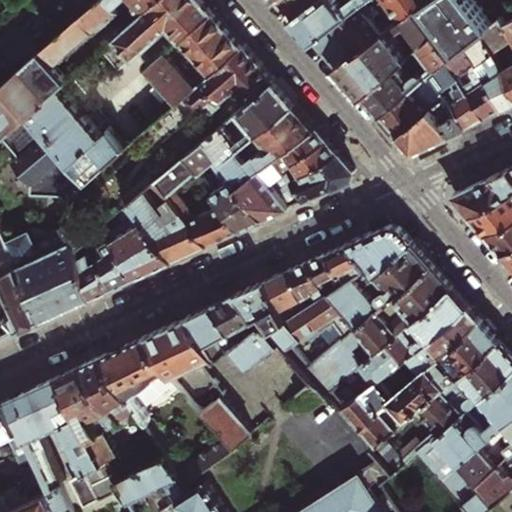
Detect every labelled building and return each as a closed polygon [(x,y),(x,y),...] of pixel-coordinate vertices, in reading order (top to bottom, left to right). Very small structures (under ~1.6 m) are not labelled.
[(61,84),(72,75),(60,61),(130,0),(137,0),(146,10),(157,0),(98,0),(0,84),(0,137),(6,132),(34,108),(61,84)] [(157,0),(146,10),(121,32),(138,51),(173,21),(197,0),(157,0)] [(197,0),(173,21),(185,34),(216,7),(209,0),(197,0)] [(313,0),(286,0),(290,4),(298,12),(313,0)] [(313,0),(298,12),(307,23),(318,35),(366,0),(313,0)] [(380,2),(379,0),(366,0),(318,35),(330,50),(333,52),(341,62),(419,7),(429,1),(428,0),(390,0),(395,5),(377,18),(373,12),(381,7),(380,2)] [(429,0),(429,1),(419,7),(439,34),(454,54),(468,42),(486,29),(494,22),(477,0),(429,0)] [(494,0),(477,0),(494,22),(504,15),(494,0)] [(185,34),(215,69),(246,41),(240,34),(225,18),(216,7),(185,34)] [(350,71),(357,80),(406,44),(396,31),(407,23),(423,46),(439,34),(419,7),(341,62),(350,71)] [(486,29),(497,50),(510,43),(511,46),(511,64),(506,67),(511,79),(511,30),(507,21),(504,15),(494,22),(486,29)] [(511,79),(506,67),(497,50),(486,29),(468,42),(488,77),(489,79),(505,108),(511,104),(511,79)] [(412,74),(403,61),(365,90),(376,101),(384,110),(434,70),(450,57),(454,54),(439,34),(423,46),(419,49),(432,66),(426,71),(424,70),(422,69),(420,68),(418,69),(412,74)] [(185,95),(198,109),(210,99),(215,106),(222,100),(221,98),(232,88),(244,102),(275,75),(262,59),(246,41),(215,69),(197,84),(185,95)] [(468,42),(454,54),(450,57),(470,88),(489,79),(488,77),(468,42)] [(406,44),(357,80),(361,85),(365,90),(403,61),(413,54),(406,44)] [(197,84),(193,80),(185,71),(177,62),(172,56),(167,50),(151,64),(181,99),(185,95),(197,84)] [(461,89),(451,95),(470,124),(479,120),(488,116),(470,88),(450,57),(434,70),(443,84),(455,78),(457,81),(452,84),(455,89),(460,86),(461,89)] [(434,70),(384,110),(392,120),(400,129),(433,106),(422,91),(424,90),(430,89),(437,84),(445,97),(450,94),(443,84),(434,70)] [(275,75),(244,102),(207,134),(225,156),(296,99),(287,89),(275,75)] [(489,79),(470,88),(488,116),(498,111),(505,108),(489,79)] [(61,84),(34,108),(92,178),(128,146),(111,127),(103,134),(61,84)] [(417,148),(470,124),(451,95),(450,94),(445,97),(433,106),(400,129),(408,139),(417,148)] [(296,99),(225,156),(228,159),(241,175),(243,178),(277,154),(318,124),(308,113),(296,99)] [(92,178),(34,108),(6,132),(21,151),(16,156),(35,180),(34,189),(52,191),(72,174),(83,186),(92,178)] [(318,124),(277,154),(286,165),(293,161),(295,159),(329,136),(324,131),(318,124)] [(225,156),(207,134),(188,150),(201,166),(204,170),(218,158),(222,163),(228,159),(225,156)] [(292,174),(295,178),(341,150),(334,143),(329,136),(295,159),(301,168),(292,174)] [(160,175),(192,215),(201,211),(180,184),(201,166),(188,150),(160,175)] [(349,159),(341,150),(295,178),(304,191),(308,197),(335,185),(354,176),(357,169),(349,159)] [(273,179),(288,169),(286,165),(277,154),(243,178),(272,214),(292,204),(273,179)] [(228,159),(222,163),(234,179),(241,175),(228,159)] [(288,169),(289,170),(296,166),(293,161),(286,165),(288,169)] [(463,201),(474,213),(511,191),(511,165),(455,192),(463,201)] [(304,191),(295,178),(292,174),(289,170),(288,169),(273,179),(292,204),(298,202),(303,200),(299,194),(304,191)] [(212,241),(192,215),(160,175),(131,200),(141,211),(179,257),(197,248),(212,241)] [(272,214),(243,178),(241,175),(234,179),(217,187),(227,199),(247,225),(259,220),(272,214)] [(299,194),(303,200),(308,197),(304,191),(299,194)] [(511,191),(474,213),(482,223),(490,231),(511,217),(511,191)] [(201,211),(192,215),(212,241),(231,233),(247,225),(227,199),(201,211)] [(141,211),(113,232),(140,274),(163,264),(179,257),(141,211)] [(10,239),(21,264),(46,317),(62,310),(78,302),(94,295),(80,243),(91,233),(95,230),(80,212),(34,234),(32,229),(10,239)] [(511,247),(511,217),(490,231),(498,241),(507,251),(511,247)] [(372,231),(354,239),(373,265),(379,273),(418,240),(411,231),(404,223),(394,221),(372,231)] [(140,274),(113,232),(108,235),(113,244),(100,251),(117,285),(129,279),(140,274)] [(117,285),(100,251),(91,233),(80,243),(94,295),(108,289),(117,285)] [(343,244),(332,249),(354,278),(373,265),(354,239),(343,244)] [(428,251),(418,240),(379,273),(373,265),(354,278),(336,290),(362,325),(437,261),(428,251)] [(323,254),(312,258),(336,290),(354,278),(332,249),(323,254)] [(301,263),(291,268),(311,296),(322,289),(327,295),(336,290),(312,258),(301,263)] [(362,325),(357,329),(367,339),(377,350),(392,338),(457,284),(447,273),(437,261),(362,325)] [(21,264),(0,273),(0,286),(19,329),(34,323),(46,317),(21,264)] [(281,273),(269,278),(292,309),(311,296),(291,268),(281,273)] [(327,295),(296,315),(292,309),(269,278),(260,282),(250,287),(270,312),(297,345),(321,326),(334,314),(350,334),(357,329),(362,325),(336,290),(327,295)] [(457,284),(392,338),(409,359),(411,358),(474,304),(467,295),(465,294),(457,284)] [(270,312),(250,287),(244,289),(240,292),(260,316),(265,314),(270,312)] [(237,327),(260,316),(240,292),(230,296),(216,303),(233,326),(235,325),(237,327)] [(203,309),(191,314),(219,352),(221,355),(233,346),(225,335),(231,331),(240,341),(245,337),(237,327),(235,325),(233,326),(216,303),(203,309)] [(474,304),(411,358),(416,363),(425,374),(399,397),(389,385),(384,378),(378,384),(369,390),(384,409),(394,401),(404,414),(409,420),(419,411),(447,385),(432,367),(436,364),(447,355),(444,352),(485,316),(480,311),(474,304)] [(167,325),(147,334),(174,367),(184,378),(231,435),(239,445),(256,431),(261,427),(231,390),(215,403),(204,394),(225,377),(207,355),(219,352),(191,314),(167,325)] [(350,334),(334,314),(321,326),(336,346),(350,334)] [(444,352),(447,355),(453,362),(441,371),(436,364),(432,367),(447,385),(504,337),(496,328),(485,316),(444,352)] [(265,322),(245,337),(240,341),(235,345),(252,367),(282,343),(265,322)] [(313,364),(333,388),(362,364),(366,361),(356,349),(367,339),(357,329),(350,334),(336,346),(313,364)] [(107,352),(133,393),(141,407),(148,419),(152,416),(152,412),(154,411),(148,402),(140,390),(174,367),(147,334),(129,342),(107,352)] [(511,346),(504,337),(447,385),(419,411),(422,415),(426,411),(443,432),(511,370),(511,346)] [(392,338),(377,350),(366,361),(362,364),(378,384),(384,378),(409,359),(392,338)] [(87,362),(112,404),(133,393),(107,352),(98,357),(87,362)] [(384,378),(389,385),(416,363),(411,358),(409,359),(384,378)] [(74,368),(62,373),(105,459),(111,456),(114,462),(122,457),(108,429),(102,433),(93,415),(112,404),(87,362),(74,368)] [(333,388),(337,393),(356,377),(367,391),(369,390),(378,384),(362,364),(333,388)] [(184,378),(174,367),(140,390),(148,402),(184,378)] [(458,457),(463,463),(511,420),(511,370),(443,432),(439,435),(424,449),(441,471),(458,457)] [(105,459),(62,373),(51,378),(40,384),(60,423),(84,469),(71,475),(84,502),(124,482),(117,467),(114,462),(111,456),(105,459)] [(231,390),(234,387),(225,377),(204,394),(215,403),(231,390)] [(40,384),(23,391),(41,432),(60,423),(40,384)] [(389,436),(399,428),(384,409),(369,390),(367,391),(347,406),(379,445),(389,436)] [(25,501),(0,511),(74,511),(41,432),(23,391),(17,394),(9,398),(19,422),(23,433),(33,456),(47,491),(25,501)] [(122,422),(136,446),(146,441),(130,413),(141,407),(133,393),(112,404),(122,422)] [(0,401),(0,430),(19,422),(9,398),(0,401)] [(102,433),(108,429),(122,422),(112,404),(93,415),(102,433)] [(511,420),(463,463),(479,482),(511,453),(511,420)] [(0,430),(0,444),(12,439),(23,433),(19,422),(0,430)] [(398,471),(424,449),(439,435),(435,431),(425,440),(420,434),(401,450),(389,436),(379,445),(378,446),(398,471)] [(21,461),(33,456),(23,433),(12,439),(21,461)] [(231,435),(178,466),(186,479),(206,469),(242,448),(239,445),(231,435)] [(175,486),(186,479),(178,466),(170,453),(145,464),(131,471),(126,462),(117,467),(124,482),(133,500),(171,479),(175,486)] [(511,453),(479,482),(484,489),(496,503),(511,488),(511,453)] [(479,482),(463,463),(458,457),(441,471),(467,503),(484,489),(479,482)] [(393,475),(382,462),(361,474),(389,511),(404,511),(384,484),(393,475)] [(389,511),(361,474),(299,511),(389,511)] [(231,511),(210,476),(179,492),(190,511),(231,511)] [(0,511),(25,501),(17,485),(5,490),(6,492),(0,494),(0,511)] [(496,503),(484,489),(467,503),(474,511),(485,511),(495,503),(496,503)]
